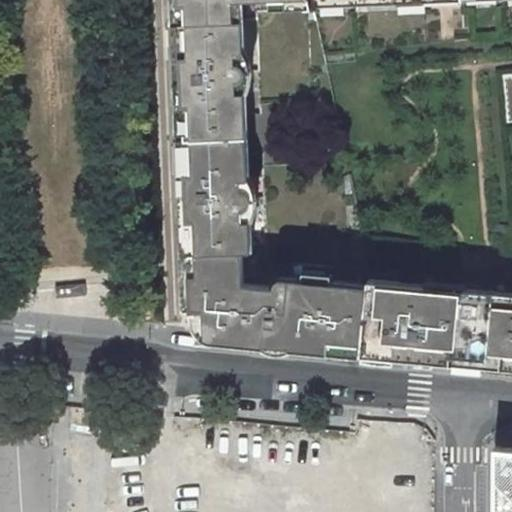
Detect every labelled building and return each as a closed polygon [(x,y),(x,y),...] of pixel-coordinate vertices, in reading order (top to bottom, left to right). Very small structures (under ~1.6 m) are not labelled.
[(180,87),(177,87),(178,118),(248,115),(246,90),(239,90),(238,78),(241,77),(243,76),(245,74),(246,72),(246,70),(245,69),(244,66),(242,64),(240,63),(237,63),(237,51),(245,50),(243,18),(236,19),(234,0),(173,0),(176,72),(180,71),(180,87)] [(234,0),(236,19),(243,18),(242,0),(234,0)] [(244,66),(245,69),(246,70),(245,50),(237,51),(237,63),(240,63),(242,64),(244,66)] [(239,90),(246,90),(246,70),(246,72),(245,74),(243,76),(241,77),(238,78),(239,90)] [(249,153),(248,115),(178,118),(180,156),(249,153)] [(182,203),(184,252),(244,250),(253,249),(252,218),(244,218),(243,206),(247,205),(249,203),(250,201),(251,198),(250,195),(248,192),(246,190),(243,190),(242,178),(250,177),(249,153),(180,156),(181,187),(185,187),(185,203),(182,203)] [(250,195),(251,198),(250,177),(242,178),(243,190),(246,190),(248,192),(250,195)] [(244,218),(252,218),(251,198),(250,201),(249,203),(247,205),(243,206),(244,218)] [(244,250),(184,252),(186,307),(188,317),(192,325),(197,331),(206,337),(213,339),(217,340),(266,345),(267,341),(291,344),(290,347),(330,351),(332,328),(363,331),(368,284),(282,276),(278,278),(276,280),(275,284),(245,282),(244,250)] [(511,292),(368,279),(368,284),(363,331),(361,354),(511,368),(511,292)] [(361,354),(363,331),(332,328),(330,351),(361,354)] [(280,433),(282,470),(331,467),(329,430),(280,433)] [(511,511),(511,449),(497,448),(495,511),(511,511)]
